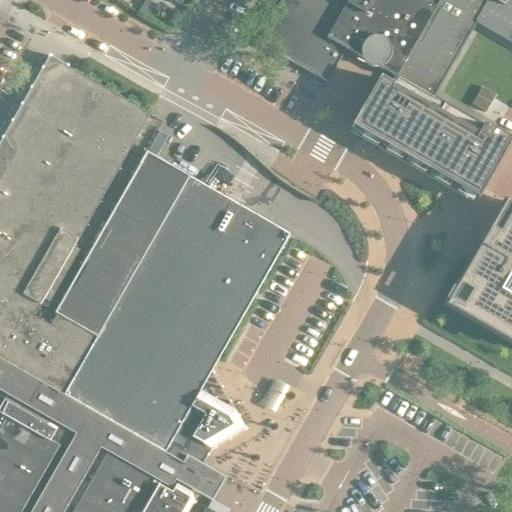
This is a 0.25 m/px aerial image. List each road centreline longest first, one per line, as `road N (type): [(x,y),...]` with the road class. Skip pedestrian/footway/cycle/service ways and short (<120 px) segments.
road 1 (tertiary): [(266,511),(384,304),(394,269),(392,232),(363,182),(178,73)]
road 2 (tertiary): [(178,73),(50,0)]
